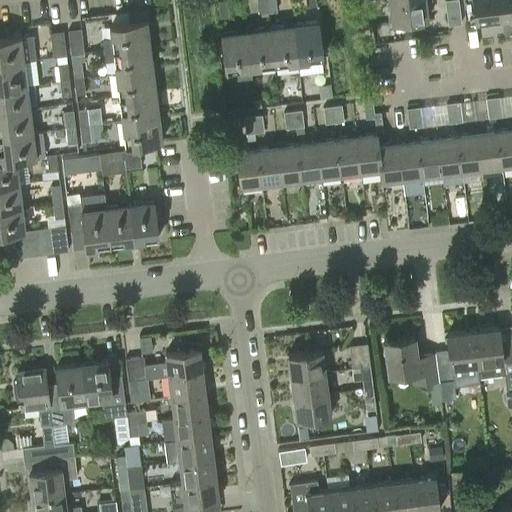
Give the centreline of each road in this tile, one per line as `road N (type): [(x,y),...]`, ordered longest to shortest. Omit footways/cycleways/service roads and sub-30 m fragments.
road 1 (residential): [(238,273),(511,237)]
road 2 (residential): [(266,511),(238,273)]
road 3 (residential): [(0,303),(207,277)]
road 4 (residential): [(511,78),(407,91),(402,49)]
road 5 (residential): [(207,277),(190,139)]
